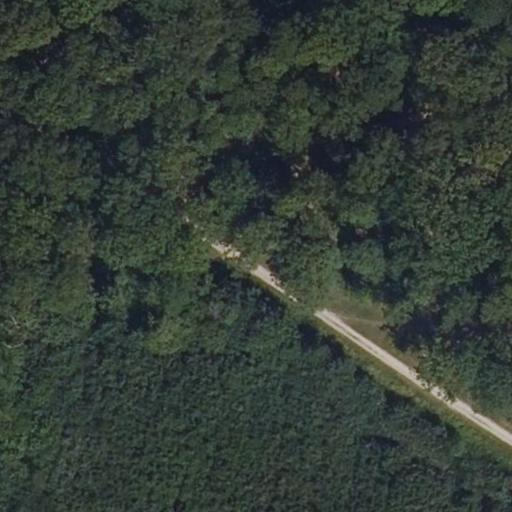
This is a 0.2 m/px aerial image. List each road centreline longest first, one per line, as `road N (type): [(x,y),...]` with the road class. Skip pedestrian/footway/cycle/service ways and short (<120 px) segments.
road 1 (track): [(0,106),(178,199),(511,426)]
road 2 (track): [(511,107),(178,199)]
